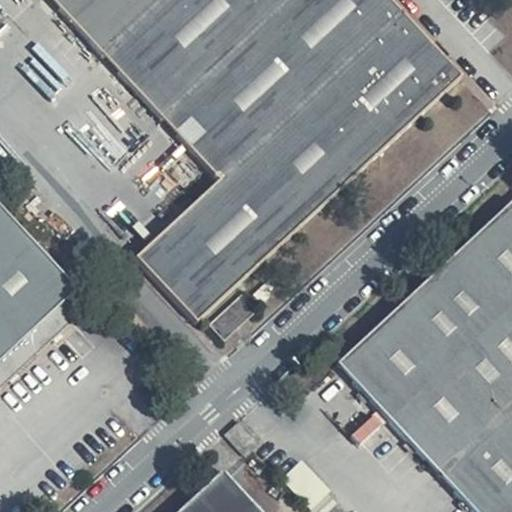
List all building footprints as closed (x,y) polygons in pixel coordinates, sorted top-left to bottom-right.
[(51,0),(220,183),(135,262),(195,330),(464,80),(390,0),(51,0)] [(511,511),(511,210),(335,368),(464,511),(511,511)] [(73,289),(0,211),(0,387),(67,326),(52,309),(73,289)] [(255,313),(243,297),(210,329),(222,344),(255,313)] [(283,479),(315,509),(333,490),(301,460),(283,479)] [(260,511),(224,473),(182,511),(260,511)]
